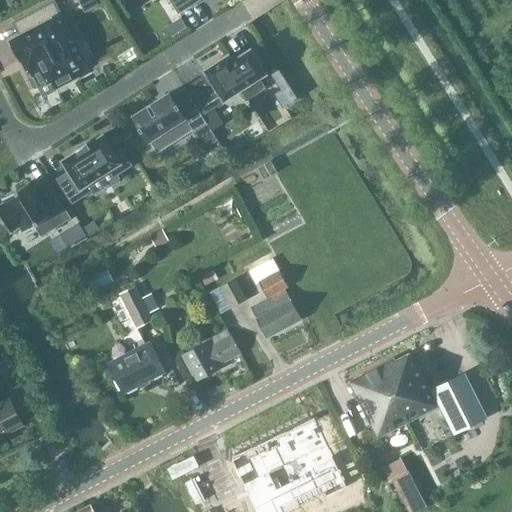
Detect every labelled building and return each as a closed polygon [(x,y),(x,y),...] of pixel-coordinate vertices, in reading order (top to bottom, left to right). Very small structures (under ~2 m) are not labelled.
[(95,0),(79,0),(86,12),(98,5),(95,0)] [(170,0),(179,13),(199,0),(170,0)] [(60,88),(74,81),(73,79),(78,77),(73,68),(75,67),(74,65),(76,64),(74,60),(72,61),(65,48),(76,42),(54,1),(13,23),(21,37),(10,42),(19,60),(22,58),(32,76),(34,75),(41,85),(50,80),(55,89),(59,87),(60,88)] [(181,19),(170,25),(176,34),(186,28),(181,19)] [(233,62),(227,66),(242,89),(241,90),(247,99),(264,88),(258,79),(264,75),(266,74),(265,73),(251,51),(250,50),(249,51),(232,62),(233,62)] [(207,75),(185,88),(202,115),(214,107),(241,90),(242,89),(227,66),(233,62),(232,62),(229,57),(230,57),(229,55),(227,56),(206,70),(204,71),(205,72),(207,75)] [(270,72),(281,89),(289,84),(278,66),(270,72)] [(291,91),(284,96),(288,103),(295,98),(291,91)] [(133,116),(150,142),(185,119),(193,132),(207,123),(192,100),(179,107),(177,103),(175,104),(169,94),(133,116)] [(18,126),(36,127),(37,107),(19,106),(18,126)] [(214,110),(204,117),(212,130),(223,124),(214,110)] [(57,179),(72,203),(93,190),(89,183),(111,169),(116,176),(131,166),(121,150),(115,154),(104,137),(103,135),(101,136),(102,136),(64,160),(63,160),(62,161),(63,163),(63,162),(69,172),(57,179)] [(271,161),(258,168),(264,180),(277,172),(271,161)] [(0,216),(10,233),(20,226),(24,233),(49,217),(55,227),(70,218),(46,181),(33,189),(29,183),(3,199),(5,203),(0,205),(0,216)] [(94,221),(84,228),(89,234),(98,228),(94,221)] [(71,244),(86,236),(79,223),(64,232),(71,244)] [(163,229),(151,236),(157,247),(169,240),(163,229)] [(104,266),(84,276),(92,292),(112,282),(104,266)] [(210,270),(201,276),(206,286),(216,281),(210,270)] [(268,298),(252,307),(258,318),(257,319),(267,338),(302,319),(291,300),(285,289),(288,287),(280,271),(259,282),(268,298)] [(220,286),(231,308),(246,300),(235,278),(220,286)] [(143,302),(135,287),(121,294),(137,326),(151,319),(148,313),(143,302)] [(152,298),(143,302),(148,313),(158,308),(152,298)] [(228,330),(183,354),(198,381),(219,370),(217,366),(241,354),(241,353),(240,353),(228,330)] [(124,393),(165,372),(150,343),(109,364),(124,393)] [(349,382),(378,438),(438,406),(437,405),(440,403),(455,434),(486,418),(463,374),(431,390),(411,353),(396,361),(395,358),(349,382)] [(43,398),(33,403),(39,414),(49,409),(43,398)] [(0,444),(4,443),(1,436),(23,425),(10,400),(0,405),(0,444)] [(231,460),(256,511),(339,511),(356,504),(315,419),(231,460)] [(401,460),(384,470),(389,480),(390,480),(407,471),(401,460)] [(407,471),(390,480),(406,511),(414,511),(425,507),(407,471)]
